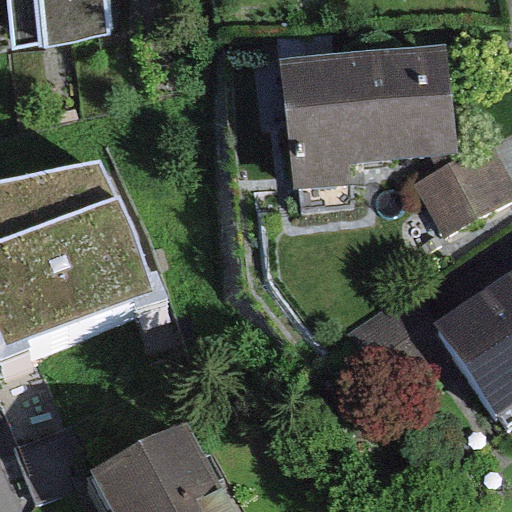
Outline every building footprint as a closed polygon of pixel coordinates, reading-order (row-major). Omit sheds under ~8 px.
[(112,0),(0,0),(6,50),(117,36),(112,0)] [(455,187),(443,66),(273,84),(286,205),(455,187)] [(133,355),(94,172),(0,191),(0,280),(20,378),(133,355)] [(511,282),(425,348),(502,450),(511,442),(511,282)] [(218,511),(183,447),(84,501),(90,511),(218,511)]
